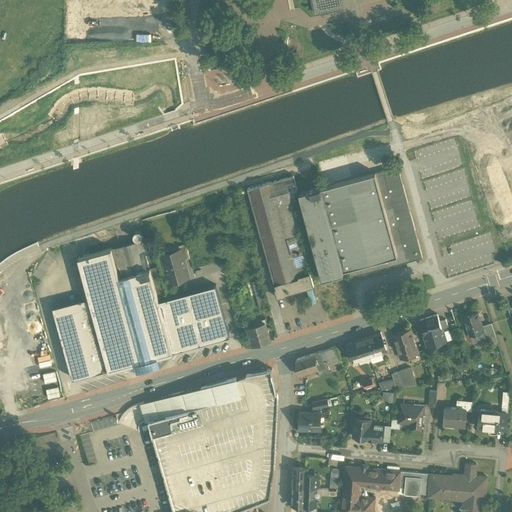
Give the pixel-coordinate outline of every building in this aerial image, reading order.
[(312,0),(315,13),(319,12),(344,7),(342,0),(312,0)] [(447,225),(430,157),(412,162),(429,230),(447,225)] [(398,166),(320,187),(335,242),(342,269),(343,269),(348,268),(350,277),(422,258),(398,166)] [(320,187),(298,192),(313,248),(335,242),(320,187)] [(134,233),(133,235),(133,237),(134,238),(136,240),(138,240),(140,239),(142,237),(142,235),(142,233),(141,232),(139,230),(137,230),(135,231),(134,233)] [(142,239),(111,248),(116,267),(120,281),(130,278),(129,274),(150,268),(149,265),(148,265),(144,250),(145,249),(142,239)] [(458,244),(460,248),(445,253),(450,267),(472,260),(470,252),(474,251),(471,240),(458,244)] [(335,242),(313,248),(321,278),(343,273),(342,269),(335,242)] [(189,258),(186,243),(179,245),(180,250),(181,250),(183,259),(189,258)] [(116,267),(111,248),(78,256),(90,299),(109,368),(141,359),(120,281),(116,267)] [(180,250),(162,255),(170,282),(188,277),(183,259),(181,250),(180,250)] [(150,268),(129,274),(130,278),(151,357),(172,351),(159,302),(150,268)] [(120,281),(141,359),(146,358),(151,357),(130,278),(120,281)] [(259,280),(248,282),(254,310),(265,308),(259,280)] [(159,302),(172,351),(230,336),(216,287),(159,302)] [(73,378),(109,368),(90,299),(53,309),(73,378)] [(477,312),(463,316),(469,335),(470,334),(473,343),(485,339),(483,331),(483,330),(482,326),(477,312)] [(437,314),(420,320),(428,346),(436,343),(433,335),(435,335),(438,342),(445,340),(442,330),(439,321),(437,314)] [(244,324),(250,345),(271,339),(265,319),(244,324)] [(445,319),(439,321),(442,330),(448,328),(445,319)] [(491,323),(485,325),(489,337),(495,335),(491,323)] [(410,328),(393,334),(401,359),(418,353),(410,328)] [(380,332),(364,337),(369,355),(386,350),(380,332)] [(364,337),(346,343),(352,361),(369,355),(364,337)] [(336,346),(313,354),(316,362),(322,360),(322,362),(327,360),(328,365),(341,362),(336,346)] [(313,354),(296,359),(296,368),(299,375),(317,369),(318,369),(316,362),(313,354)] [(327,360),(322,362),(322,360),(316,362),(318,369),(317,369),(319,376),(320,376),(319,373),(329,369),(328,365),(327,360)] [(411,367),(398,371),(403,387),(416,385),(411,367)] [(246,374),(144,402),(149,420),(151,429),(163,470),(163,472),(174,511),(234,511),(255,504),(270,498),(274,468),(274,466),(278,396),(272,369),(246,374)] [(398,371),(391,373),(393,380),(396,388),(403,387),(398,371)] [(371,378),(362,380),(364,388),(374,385),(371,378)] [(393,380),(378,383),(381,390),(396,388),(393,380)] [(444,381),(437,382),(436,390),(436,391),(436,398),(443,399),(444,381)] [(436,390),(429,390),(428,406),(435,406),(436,398),(436,391),(436,390)] [(384,391),(385,402),(393,402),(393,391),(384,391)] [(327,398),(311,401),(313,408),(329,405),(327,398)] [(423,405),(413,404),(413,405),(400,404),(399,421),(412,422),(411,429),(420,430),(423,405)] [(466,409),(445,407),(443,423),(465,425),(466,409)] [(499,411),(480,409),(478,426),(498,428),(498,427),(506,428),(507,413),(501,412),(499,412),(499,411)] [(321,412),(299,411),(298,429),(321,430),(321,412)] [(383,425),(370,423),(371,418),(370,418),(370,415),(364,414),(364,418),(355,417),(353,436),(369,437),(373,437),(373,440),(381,440),(383,425)] [(391,425),(383,425),(381,440),(389,441),(391,425)] [(457,476),(430,473),(428,494),(428,496),(436,496),(443,497),(459,499),(465,499),(464,504),(461,506),(463,510),(463,511),(461,511),(483,511),(485,503),(484,503),(487,476),(475,475),(476,463),(466,462),(465,476),(457,476)] [(360,467),(345,466),(345,472),(341,511),(373,511),(375,497),(359,495),(360,485),(387,488),(398,489),(399,487),(404,487),(404,493),(420,495),(420,493),(428,494),(430,473),(368,468),(368,464),(360,463),(360,467)] [(308,467),(292,467),(291,486),(318,487),(318,473),(308,473),(308,467)] [(339,469),(331,468),(330,482),(338,483),(339,469)] [(318,487),(291,486),(290,505),(302,505),(302,510),(316,511),(317,494),(318,487)] [(115,506),(116,511),(138,506),(136,501),(115,506)]
